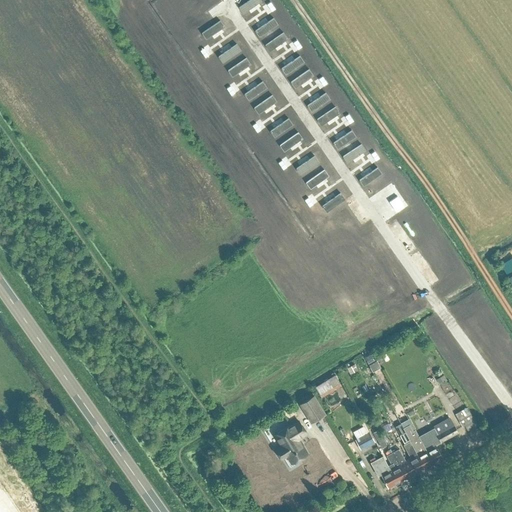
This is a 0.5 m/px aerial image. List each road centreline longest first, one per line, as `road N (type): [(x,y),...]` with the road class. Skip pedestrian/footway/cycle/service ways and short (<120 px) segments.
road 1 (track): [(511,315),(292,0)]
road 2 (primary): [(160,511),(0,285)]
road 3 (tertiary): [(396,511),(511,451)]
